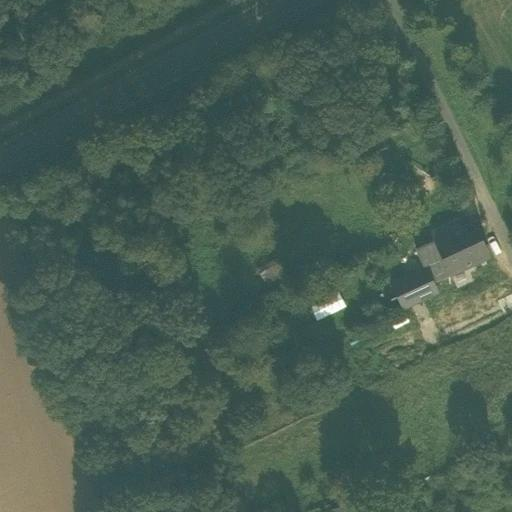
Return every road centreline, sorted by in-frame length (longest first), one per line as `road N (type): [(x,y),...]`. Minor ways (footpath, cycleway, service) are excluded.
road 1 (primary): [(0,159),(290,0)]
road 2 (unclassified): [(387,0),(511,257)]
